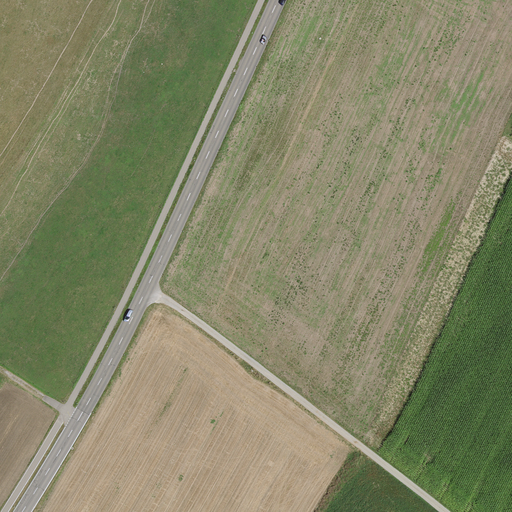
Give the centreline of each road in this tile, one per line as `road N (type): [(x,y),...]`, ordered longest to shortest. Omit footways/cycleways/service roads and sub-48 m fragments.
road 1 (tertiary): [(279,0),(121,338),(22,511)]
road 2 (track): [(443,511),(163,295),(144,289)]
